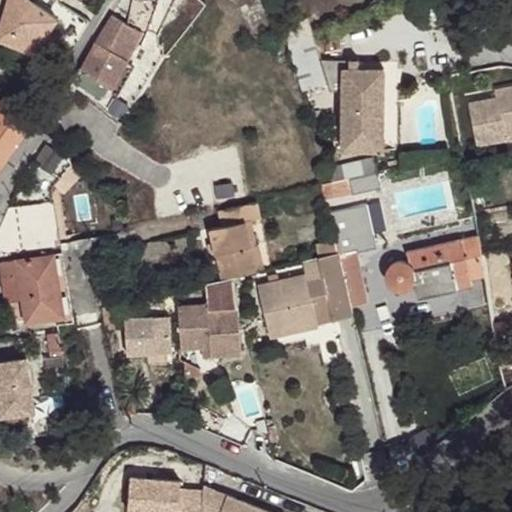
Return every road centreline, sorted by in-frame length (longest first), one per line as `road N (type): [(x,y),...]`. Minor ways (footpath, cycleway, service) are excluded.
road 1 (residential): [(343,511),(145,433),(84,463)]
road 2 (residential): [(0,208),(111,0)]
road 3 (residential): [(511,412),(427,495),(389,511)]
